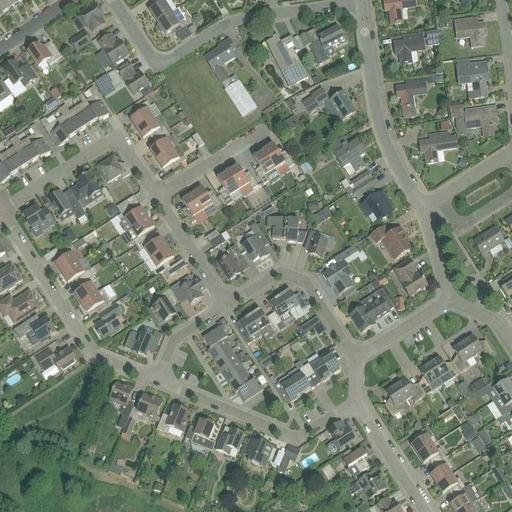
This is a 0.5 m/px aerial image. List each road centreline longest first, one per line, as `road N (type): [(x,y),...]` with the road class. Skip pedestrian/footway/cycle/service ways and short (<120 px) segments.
road 1 (residential): [(361,3),(251,17),(161,62),(113,0)]
road 2 (residential): [(157,380),(92,353),(0,208)]
road 3 (residential): [(423,209),(378,118),(361,3)]
road 4 (residential): [(353,406),(297,437),(157,380)]
road 5 (residential): [(156,198),(117,136),(0,208)]
road 6 (residential): [(356,356),(305,280),(281,272),(227,304)]
road 7 (residential): [(227,304),(156,198)]
road 8 (residential): [(425,511),(353,406)]
road 9 (residential): [(259,133),(156,198)]
